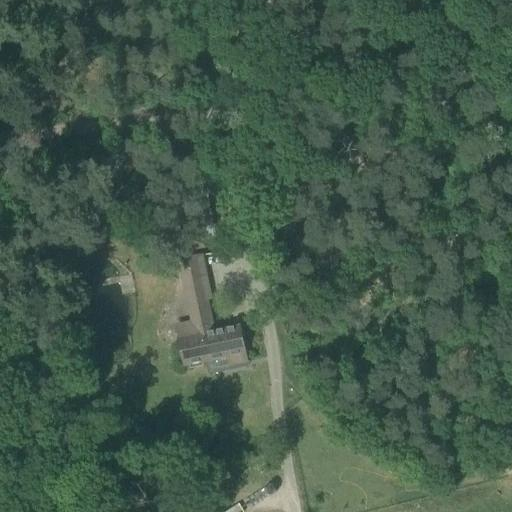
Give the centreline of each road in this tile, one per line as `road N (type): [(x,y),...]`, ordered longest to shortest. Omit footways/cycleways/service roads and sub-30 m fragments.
road 1 (track): [(511,120),(221,110),(0,140)]
road 2 (unclassified): [(297,511),(250,243)]
